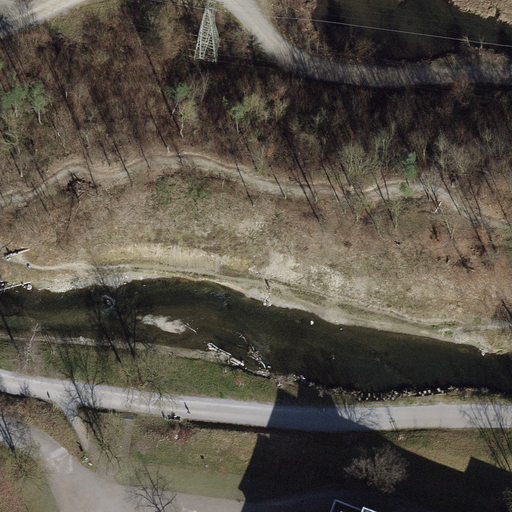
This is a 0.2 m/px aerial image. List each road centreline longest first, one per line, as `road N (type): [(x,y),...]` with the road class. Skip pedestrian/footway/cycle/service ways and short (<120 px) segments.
road 1 (track): [(53,391),(248,416),(511,416)]
road 2 (track): [(238,0),(284,56),(325,68),(511,74)]
road 3 (unclassified): [(110,497),(0,428)]
